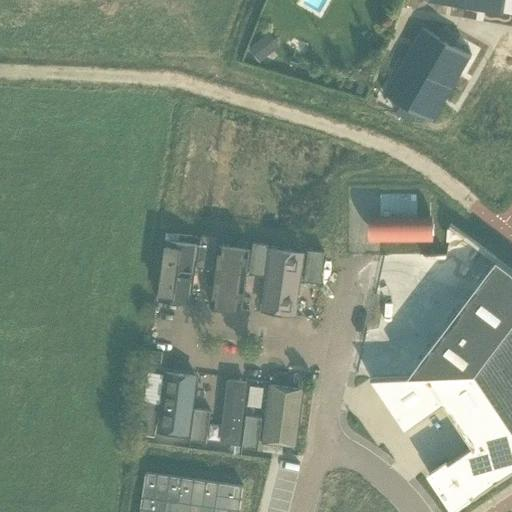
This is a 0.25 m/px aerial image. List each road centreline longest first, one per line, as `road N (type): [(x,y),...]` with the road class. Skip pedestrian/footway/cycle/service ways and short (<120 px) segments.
road 1 (residential): [(280,345),(282,326),(184,316),(180,357),(278,367)]
road 2 (residential): [(317,443),(331,351),(280,345)]
road 3 (unclassified): [(415,511),(362,458),(317,443)]
